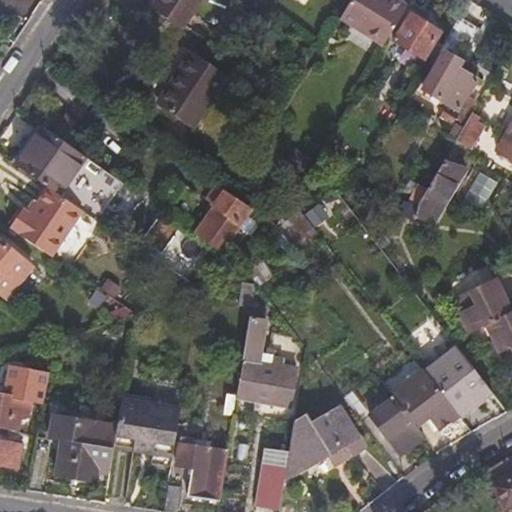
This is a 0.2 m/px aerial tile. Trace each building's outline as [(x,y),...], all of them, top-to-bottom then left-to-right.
[(146,0),(143,5),(149,9),(155,0),(146,0)] [(155,0),(149,9),(178,28),(197,0),(155,0)] [(392,0),(350,0),(338,20),(381,44),(405,7),(392,0)] [(411,17),(395,43),(431,66),(442,47),(437,44),(442,35),(411,17)] [(445,42),(465,55),(481,30),(461,17),(445,42)] [(187,51),(167,90),(201,113),(226,74),(187,51)] [(444,55),(424,89),(458,110),(476,84),(458,71),(461,66),(444,55)] [(157,107),(184,124),(191,128),(201,113),(167,90),(157,107)] [(467,100),(449,132),(446,135),(445,137),(453,143),(469,116),(475,104),(467,100)] [(469,116),(453,143),(467,152),(480,130),(472,124),(474,120),(469,116)] [(62,117),(52,132),(72,146),(83,130),(62,117)] [(511,124),(495,155),(511,164),(511,124)] [(47,188),(81,211),(95,220),(122,183),(39,127),(26,146),(31,150),(18,168),(42,185),(47,188)] [(301,182),(309,169),(294,159),(286,172),(295,177),(301,182)] [(440,165),(415,207),(404,204),(400,217),(427,224),(431,212),(437,214),(462,171),(440,165)] [(295,177),(285,193),(293,199),(303,183),(301,182),(295,177)] [(42,185),(31,201),(36,204),(47,188),(42,185)] [(20,211),(7,229),(48,256),(81,211),(47,188),(36,204),(28,215),(23,212),(20,211)] [(233,207),(209,242),(216,247),(247,208),(219,189),(211,202),(213,204),(218,198),(233,207)] [(213,204),(194,232),(209,242),(233,207),(218,198),(213,204)] [(31,201),(23,212),(28,215),(36,204),(31,201)] [(171,226),(151,256),(158,260),(179,230),(171,226)] [(179,230),(158,260),(186,280),(207,249),(179,230)] [(345,252),(362,273),(378,261),(362,240),(345,252)] [(0,294),(23,261),(0,244),(0,294)] [(113,248),(93,277),(122,297),(131,284),(126,279),(137,264),(113,248)] [(462,312),(472,331),(487,324),(501,351),(511,346),(511,347),(511,311),(511,312),(493,278),(470,290),(477,304),(462,312)] [(246,323),(234,399),(285,407),(291,369),(256,363),(262,326),(246,323)] [(425,373),(456,415),(473,402),(470,398),(487,385),(459,348),(425,373)] [(6,369),(1,397),(0,396),(0,429),(7,431),(16,428),(18,422),(25,420),(29,401),(40,403),(45,374),(6,369)] [(393,397),(414,425),(425,416),(435,429),(447,420),(450,424),(458,418),(456,415),(425,373),(423,371),(392,395),(393,397)] [(487,385),(470,398),(473,402),(456,415),(458,418),(460,420),(495,395),(487,385)] [(119,397),(111,446),(132,450),(134,444),(152,447),(151,453),(170,456),(178,406),(119,397)] [(369,416),(400,457),(424,438),(414,425),(393,397),(369,416)] [(285,452),(279,493),(337,450),(347,463),(365,449),(335,410),(309,429),(302,421),(288,432),(285,452)] [(49,418),(45,440),(58,442),(53,477),(92,484),(99,448),(88,447),(91,424),(49,418)] [(179,438),(174,468),(188,471),(184,499),(218,505),(226,452),(206,449),(189,446),(189,439),(179,438)] [(189,439),(189,446),(206,449),(206,442),(189,439)] [(0,440),(0,468),(15,471),(20,444),(0,440)] [(262,448),(251,508),(274,511),(276,511),(279,493),(285,452),(262,448)] [(511,511),(511,473),(494,486),(502,498),(511,511)] [(169,487),(166,510),(175,511),(176,511),(181,489),(169,487)] [(500,511),(511,511),(502,498),(494,503),(500,511)]
